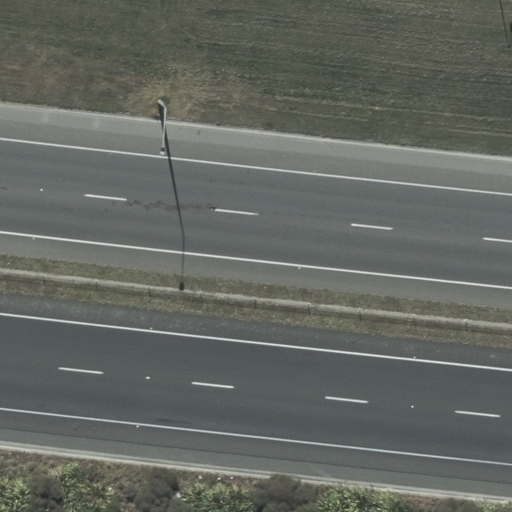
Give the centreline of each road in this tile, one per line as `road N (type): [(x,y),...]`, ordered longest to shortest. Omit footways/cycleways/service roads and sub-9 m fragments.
road 1 (motorway): [(511,416),(0,360)]
road 2 (motorway): [(0,184),(511,240)]
